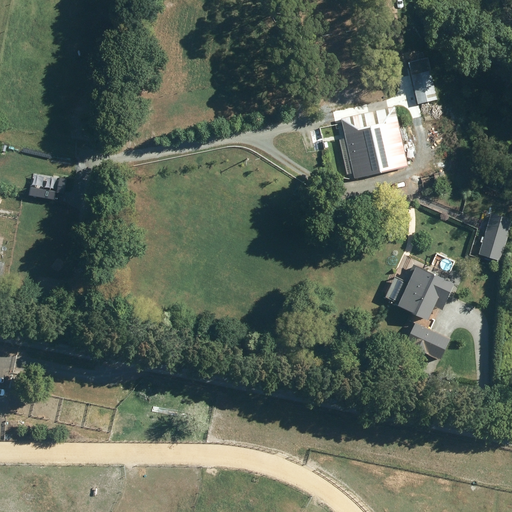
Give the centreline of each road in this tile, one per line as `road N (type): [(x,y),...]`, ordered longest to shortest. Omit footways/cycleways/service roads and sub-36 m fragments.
road 1 (unknown): [(511,423),(0,304)]
road 2 (unknown): [(511,451),(0,350)]
